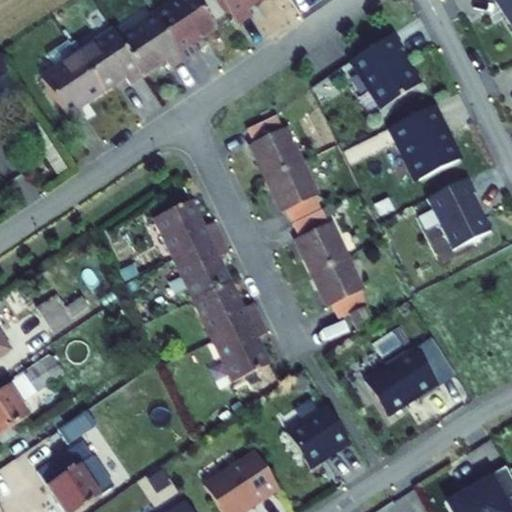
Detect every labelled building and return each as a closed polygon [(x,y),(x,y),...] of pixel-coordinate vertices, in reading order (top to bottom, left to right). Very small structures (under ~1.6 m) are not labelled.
[(203,0),(164,0),(155,6),(186,53),(202,43),(196,34),(217,20),(203,0)] [(227,0),(239,18),(255,8),(249,0),(227,0)] [(511,0),(495,0),(511,25),(511,0)] [(155,6),(118,30),(143,68),(165,54),(171,62),(186,53),(155,6)] [(113,22),(78,45),(103,83),(125,69),(130,77),(143,68),(118,30),(113,22)] [(393,29),(348,61),(379,110),(423,85),(393,29)] [(78,45),(39,70),(70,116),(84,107),(79,99),(103,83),(78,45)] [(434,105),(389,126),(412,178),(461,159),(434,105)] [(279,124),(271,109),(246,125),(252,137),(246,141),(278,207),(286,204),(300,233),(293,236),(327,303),(335,300),(342,315),(350,310),(358,326),(375,314),(362,288),(367,285),(332,217),(326,219),(312,190),(317,188),(285,121),(279,124)] [(466,176),(424,197),(451,250),(491,232),(466,176)] [(186,193),(150,211),(234,372),(269,354),(254,325),(268,318),(255,294),(241,301),(212,245),(227,238),(214,213),(200,220),(186,193)] [(0,332),(0,351),(9,346),(0,332)] [(430,336),(363,373),(388,415),(453,374),(430,336)] [(54,377),(44,362),(0,391),(0,434),(30,415),(20,400),(54,377)] [(322,397),(281,422),(312,467),(352,444),(322,397)] [(51,427),(60,441),(87,423),(78,409),(51,427)] [(65,511),(106,486),(86,455),(101,445),(87,423),(60,441),(66,449),(31,471),(57,511),(65,511)] [(253,448),(199,479),(221,511),(245,511),(280,488),(253,448)] [(511,492),(511,477),(507,465),(442,498),(450,511),(511,511),(511,507),(506,496),(511,492)] [(191,511),(182,497),(157,511),(191,511)]
